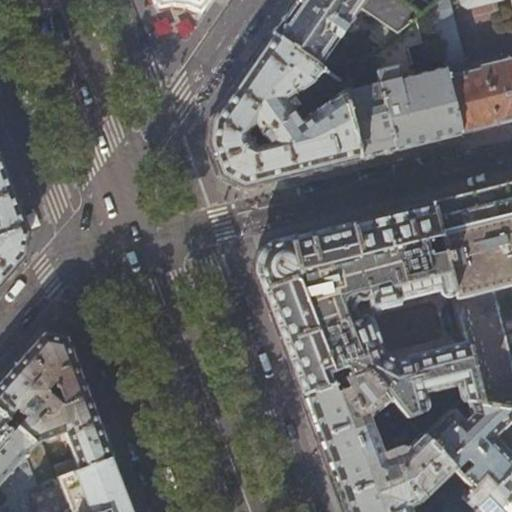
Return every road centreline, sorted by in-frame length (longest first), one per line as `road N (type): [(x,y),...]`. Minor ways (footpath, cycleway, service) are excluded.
road 1 (residential): [(511,152),(197,230),(117,199)]
road 2 (secondary): [(117,199),(235,511)]
road 3 (residential): [(252,0),(117,199)]
road 4 (secondary): [(42,0),(117,199)]
road 5 (unclassified): [(117,199),(0,330)]
